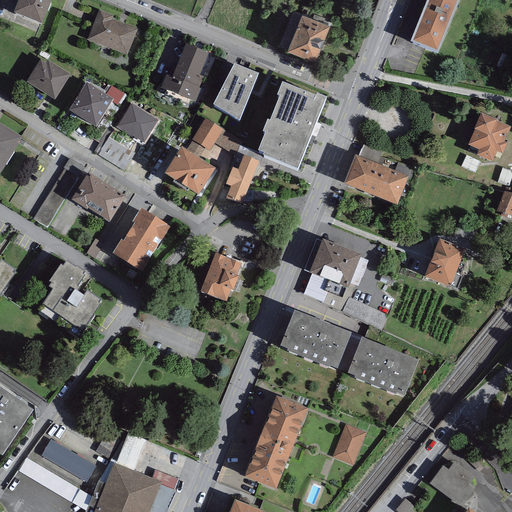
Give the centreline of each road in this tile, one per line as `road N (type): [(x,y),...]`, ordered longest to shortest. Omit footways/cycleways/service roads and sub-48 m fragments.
road 1 (residential): [(191,511),(356,96)]
road 2 (residential): [(200,231),(138,298),(0,482)]
road 3 (residential): [(356,96),(117,0)]
road 4 (residential): [(0,109),(200,231)]
road 5 (residential): [(387,511),(467,419)]
